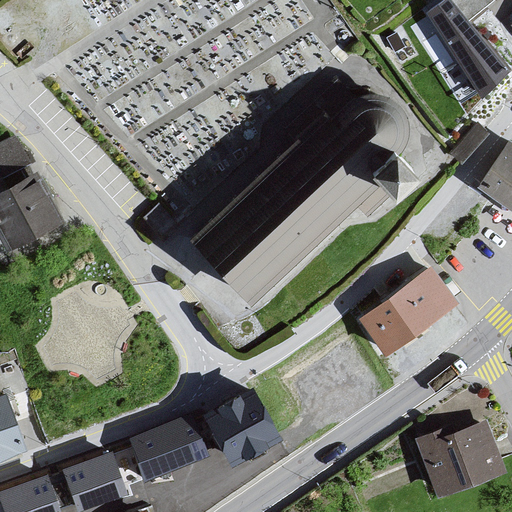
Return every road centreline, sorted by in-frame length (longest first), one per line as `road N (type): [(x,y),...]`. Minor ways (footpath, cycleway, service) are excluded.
road 1 (residential): [(511,111),(365,283),(323,321),(211,387)]
road 2 (residential): [(0,97),(34,122),(125,246),(211,387)]
road 3 (tertiary): [(240,511),(476,345)]
road 4 (residential): [(211,387),(0,477)]
